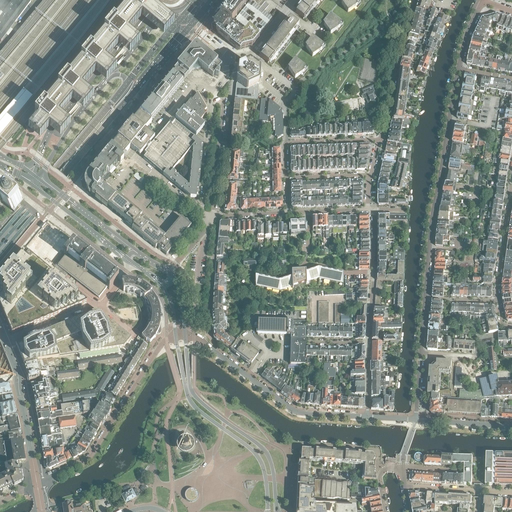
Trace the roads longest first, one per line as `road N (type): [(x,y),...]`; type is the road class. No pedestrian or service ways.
road 1 (residential): [(420,352),(458,68)]
road 2 (residential): [(202,212),(135,156),(196,82),(217,87),(227,56)]
road 3 (secondary): [(0,251),(154,73)]
road 4 (residential): [(212,215),(221,100),(210,105),(202,212)]
road 5 (tertiary): [(277,511),(268,456),(194,395),(184,336)]
road 6 (tertiary): [(176,336),(191,402),(259,458),(267,511)]
road 7 (residential): [(367,417),(296,412),(200,339),(184,336)]
road 8 (residential): [(38,483),(93,451),(162,343),(176,336)]
road 9 (secondary): [(128,81),(0,237)]
road 10 (secondary): [(179,19),(167,6),(153,8),(54,126)]
road 11 (residential): [(80,209),(79,175),(154,73)]
road 12 (residential): [(380,140),(414,0)]
road 13 (residential): [(0,332),(17,373),(31,454)]
